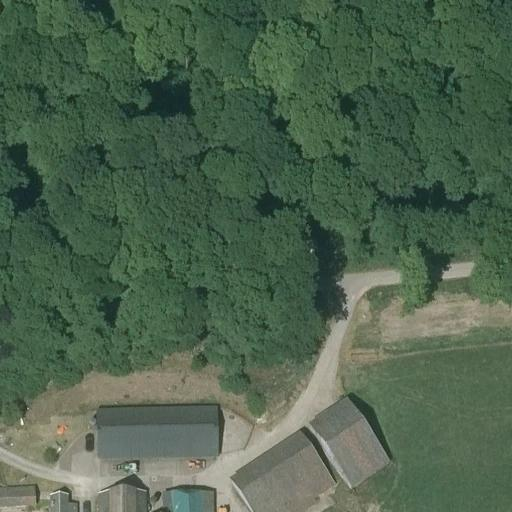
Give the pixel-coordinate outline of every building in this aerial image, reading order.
[(352,492),(369,480),(389,465),(345,402),(307,428),(352,492)] [(217,409),(117,411),(97,412),(98,461),(218,458),(217,409)] [(296,511),(335,485),(306,445),(299,436),(229,484),(248,511),(296,511)] [(0,489),(0,510),(35,509),(34,488),(0,489)] [(163,511),(212,511),(212,496),(163,496),(163,511)] [(144,511),(145,497),(99,498),(98,511),(144,511)] [(75,511),(76,506),(67,506),(67,498),(49,498),(49,511),(75,511)]
